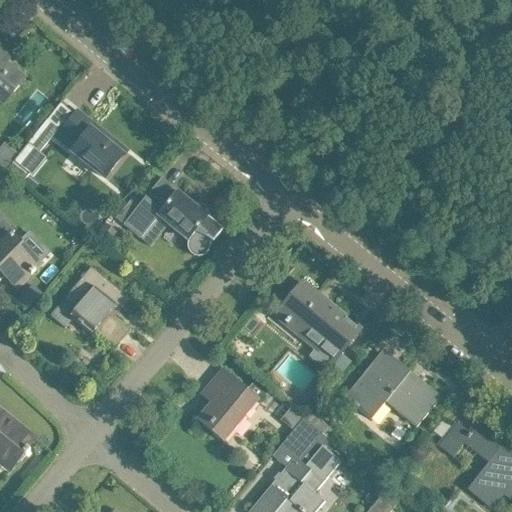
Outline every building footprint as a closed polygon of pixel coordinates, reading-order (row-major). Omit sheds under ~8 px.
[(9,58),(0,50),(0,101),(4,105),(24,80),(4,65),(9,58)] [(105,179),(113,168),(126,152),(112,140),(108,145),(90,131),(94,126),(77,113),(60,133),(77,147),(72,152),(105,179)] [(46,122),(27,145),(38,154),(56,131),(46,122)] [(13,163),(7,171),(23,183),(29,175),(13,163)] [(130,201),(116,219),(141,239),(158,217),(188,242),(187,246),(188,250),(190,254),(193,256),(197,257),(202,257),(205,254),(208,251),(209,247),(211,247),(211,242),(214,243),(224,231),(213,222),(215,204),(213,204),(213,208),(193,207),(160,180),(138,207),(130,201)] [(0,280),(4,277),(15,288),(30,274),(39,265),(11,236),(14,232),(0,218),(0,280)] [(129,300),(114,287),(91,268),(55,311),(69,324),(73,320),(91,335),(94,332),(115,349),(130,331),(114,318),(129,300)] [(42,296),(33,286),(19,299),(29,309),(42,296)] [(290,302),(288,300),(274,317),(303,341),(306,337),(317,347),(316,349),(333,363),(359,331),(341,317),(340,320),(334,315),(336,313),(325,304),(323,306),(315,299),(316,297),(303,286),(290,302)] [(416,428),(428,413),(441,398),(418,379),(413,385),(405,379),(410,373),(383,350),(344,398),(371,421),(385,403),(416,428)] [(210,404),(196,421),(223,443),(235,428),(257,403),(259,400),(246,390),(237,383),(222,370),(210,384),(220,392),(210,404)] [(0,457),(12,467),(23,454),(26,456),(29,452),(26,449),(34,440),(0,412),(0,457)] [(310,412),(304,420),(329,441),(335,433),(310,412)] [(315,511),(322,504),(324,502),(314,493),(323,482),(340,462),(323,448),(329,441),(304,420),(293,432),(306,443),(249,511),(315,511)] [(492,508),(503,495),(509,500),(511,496),(511,455),(475,425),(469,433),(457,423),(438,446),(453,458),(464,444),(488,464),(468,489),(492,508)] [(388,488),(381,497),(394,508),(401,499),(388,488)]
